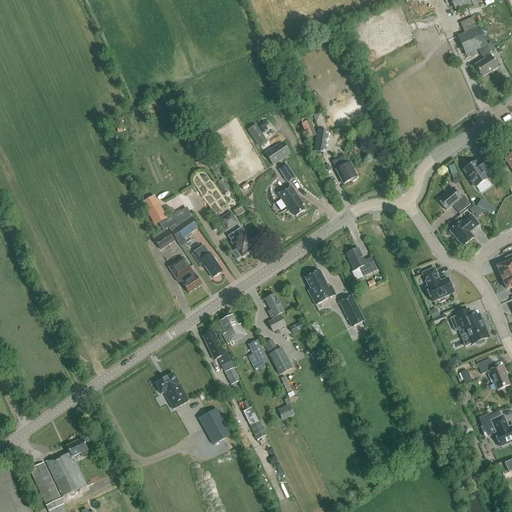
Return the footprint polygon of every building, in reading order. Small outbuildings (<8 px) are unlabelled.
[(450,0),(456,12),(482,0),(450,0)] [(489,53),(491,52),(495,49),(491,42),(487,45),(480,27),(477,28),(473,18),(461,23),(465,34),(459,37),(466,55),(478,50),(484,60),(475,66),(482,78),(498,68),(489,53)] [(307,140),(316,136),(310,121),(309,121),(308,117),(301,120),(302,124),(301,124),(307,140)] [(258,147),(267,142),(256,125),(247,131),(258,147)] [(318,130),(314,153),(325,155),(329,132),(326,131),(327,128),(320,127),(319,130),(318,130)] [(282,142),(265,154),(273,166),(290,155),(282,142)] [(350,164),(349,164),(345,156),(332,162),(337,171),(336,171),(343,185),(357,178),(350,164)] [(488,179),(496,173),(488,162),(488,163),(481,169),(476,162),(464,171),(476,188),(488,180),(488,179)] [(287,165),(279,170),(288,183),(295,178),(287,165)] [(459,176),(452,179),(454,185),(461,182),(459,176)] [(292,212),(295,217),(305,211),(301,206),(303,205),(291,186),(278,195),(290,213),(292,212)] [(459,214),(470,205),(464,197),(461,198),(453,189),(438,201),(446,211),(453,206),(459,214)] [(153,197),(143,203),(155,225),(165,219),(153,197)] [(497,213),(500,206),(483,198),(480,205),(497,213)] [(231,212),(219,220),(227,231),(238,224),(231,212)] [(186,244),(183,239),(198,229),(189,216),(174,225),(169,229),(181,247),(186,244)] [(469,233),(479,225),(471,216),(462,223),(461,223),(450,232),(463,247),(474,238),(469,233)] [(242,228),(229,237),(233,242),(238,250),(233,253),(237,260),(242,257),(243,257),(256,248),(250,239),(251,238),(247,233),(246,234),(242,228)] [(161,251),(175,242),(168,231),(154,240),(161,251)] [(215,258),(214,258),(211,253),(210,254),(204,245),(193,253),(203,268),(205,266),(213,278),(223,272),(218,264),(218,263),(215,258)] [(363,278),(378,271),(372,258),(364,262),(358,249),(347,254),(355,271),(359,269),(363,278)] [(501,277),(502,279),(511,274),(511,254),(504,258),(507,264),(497,268),(498,270),(497,271),(500,277),(501,277)] [(202,286),(194,273),(183,258),(169,268),(179,283),(181,282),(190,294),(202,286)] [(454,293),(448,279),(440,282),(434,269),(422,274),(428,287),(426,288),(432,302),(454,293)] [(320,272),(306,279),(311,290),(309,291),(316,306),(336,295),(332,287),(329,289),(320,272)] [(511,274),(502,279),(503,281),(502,281),(505,288),(506,287),(507,290),(511,287),(511,274)] [(284,313),(284,311),(275,295),(265,300),(271,311),(268,313),(272,321),(268,324),(273,333),(286,327),(280,315),(284,313)] [(352,296),(339,303),(352,328),(365,322),(352,296)] [(483,340),(488,338),(487,336),(488,335),(485,329),(484,329),(479,316),(472,319),(468,311),(456,316),(457,317),(450,319),(455,332),(462,329),(462,330),(465,328),(472,345),(477,343),(477,345),(480,346),(483,344),(484,342),(483,340)] [(229,344),(247,336),(241,324),(238,326),(233,316),(221,323),(225,332),(223,333),(229,344)] [(293,334),(304,328),(301,322),(289,328),(293,334)] [(212,332),(211,333),(209,332),(205,334),(205,336),(204,337),(208,346),(208,348),(215,361),(218,359),(222,367),(231,362),(225,351),(223,352),(217,339),(216,339),(212,332)] [(293,369),(282,348),(278,351),(272,340),(264,345),(270,355),(268,355),(280,376),(293,369)] [(248,357),(256,373),(260,371),(258,368),(260,367),(261,370),(266,367),(265,365),(269,362),(258,341),(248,346),(253,354),(248,357)] [(498,391),(510,386),(506,378),(507,377),(502,366),(495,369),(490,359),(477,365),(482,375),(488,372),(493,383),(494,383),(498,391)] [(240,381),(234,369),(231,362),(222,367),(225,373),(229,381),(231,386),(240,381)] [(464,383),(471,380),(467,370),(460,373),(464,383)] [(189,401),(174,374),(156,384),(161,394),(164,393),(173,410),(189,401)] [(288,405),(278,410),(283,421),(294,416),(288,405)] [(258,421),(252,408),(244,412),(250,425),(258,421)] [(217,410),(199,420),(213,445),(231,436),(217,410)] [(500,448),(511,442),(511,426),(508,429),(503,417),(501,417),(499,412),(490,416),(489,414),(479,418),(488,438),(494,435),(500,448)] [(266,436),(259,421),(250,426),(257,440),(266,436)] [(73,457),(80,454),(82,458),(85,459),(89,457),(89,454),(88,451),(88,450),(83,440),(66,447),(68,451),(46,462),(62,497),(87,486),(73,457)] [(48,511),(66,511),(44,463),(29,470),(48,511)]
